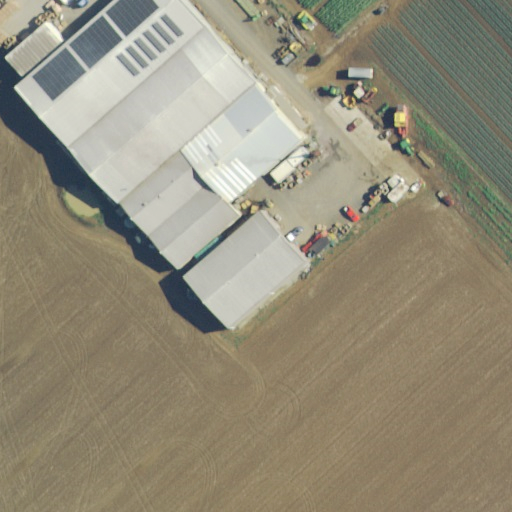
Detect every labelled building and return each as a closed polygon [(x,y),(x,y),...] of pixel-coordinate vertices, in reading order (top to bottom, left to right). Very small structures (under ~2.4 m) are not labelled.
[(234,199),(273,165),(309,133),(294,117),(300,111),(276,84),(270,89),(191,0),(115,0),(118,3),(74,43),(25,86),(65,131),(56,138),(86,171),(93,164),(109,182),(110,183),(103,189),(115,203),(122,197),(130,206),(153,231),(154,230),(184,264),(190,259),(244,211),(234,199)] [(30,75),(70,39),(53,20),(13,56),(30,75)] [(323,145),(317,137),(312,142),(313,144),(310,147),(314,152),(323,145)] [(296,160),(304,153),(299,147),(275,167),(282,175),(284,176),(299,163),(296,160)] [(355,169),(350,164),(346,167),(351,173),(355,169)] [(116,207),(122,213),(128,208),(122,202),(116,207)] [(312,257),(308,252),(267,205),(197,266),(191,271),(237,323),(265,298),(283,282),(312,257)]
